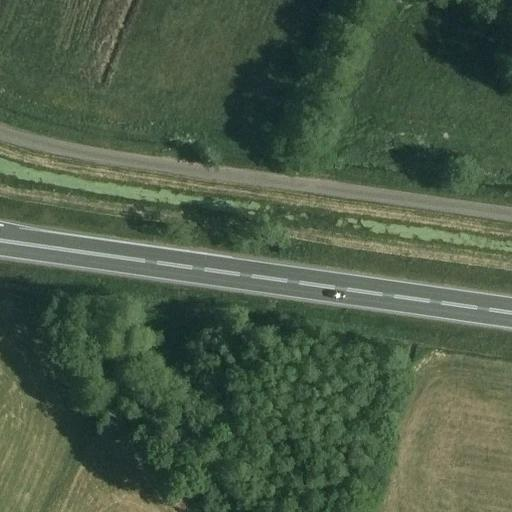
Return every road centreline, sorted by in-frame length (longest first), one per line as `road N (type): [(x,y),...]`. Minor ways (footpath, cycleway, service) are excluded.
road 1 (unclassified): [(511,214),(161,163),(0,130)]
road 2 (trunk): [(511,314),(0,242)]
